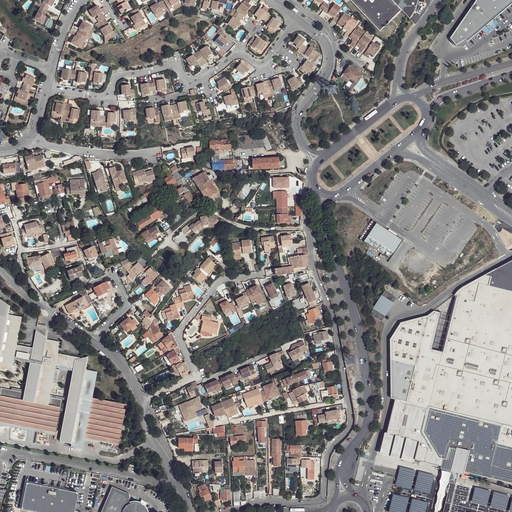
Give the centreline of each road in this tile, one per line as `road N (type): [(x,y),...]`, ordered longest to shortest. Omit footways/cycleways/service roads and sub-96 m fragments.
road 1 (residential): [(228,511),(321,499),(327,454),(350,426),(334,318),(312,268),(310,241)]
road 2 (tertiary): [(339,469),(369,414),(359,333),(328,237)]
road 3 (residential): [(190,511),(126,371),(86,334)]
road 4 (residential): [(272,0),(328,49),(326,74),(297,116),(304,147)]
road 5 (unclassified): [(391,152),(422,159),(511,224)]
road 6 (unknown): [(218,424),(348,400)]
road 7 (unclassified): [(511,211),(426,154),(417,132)]
